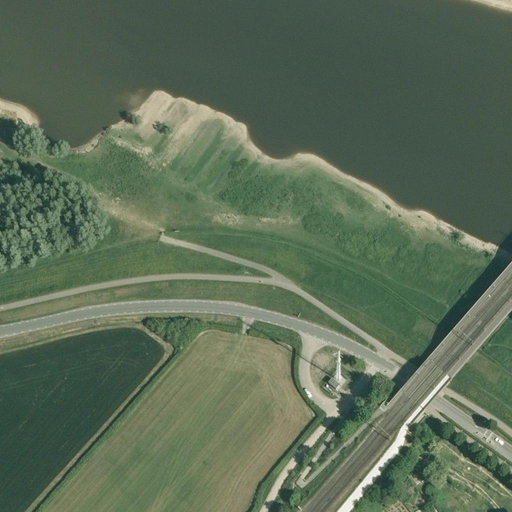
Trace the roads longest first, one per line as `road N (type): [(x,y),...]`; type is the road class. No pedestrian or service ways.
road 1 (tertiary): [(380,361),(287,321),(220,307),(106,309),(0,331)]
road 2 (tertiary): [(511,452),(380,361)]
road 3 (track): [(283,284),(261,267),(160,238)]
